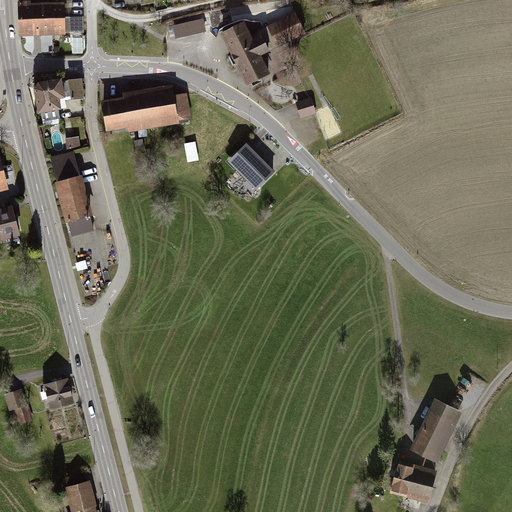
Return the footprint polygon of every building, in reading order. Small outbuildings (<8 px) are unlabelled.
[(30,1),(18,2),(19,37),(32,36),(33,43),(45,42),(44,35),(43,3),(30,3),(30,1)] [(43,3),(44,35),(64,35),(64,33),(63,17),(62,2),(43,3)] [(221,34),(248,87),(271,76),(263,59),(273,54),(271,51),(306,33),(296,13),(251,35),(244,22),(221,34)] [(83,16),(63,17),(64,33),(84,32),(83,16)] [(202,17),(170,25),(174,40),(206,32),(202,17)] [(81,80),(68,82),(71,101),(84,99),(81,80)] [(36,92),(42,122),(60,118),(58,110),(60,109),(58,100),(64,99),(60,82),(40,86),(36,92)] [(123,100),(101,104),(106,131),(128,128),(129,134),(179,125),(178,121),(191,119),(187,94),(174,96),(172,85),(122,94),(123,100)] [(299,106),(303,122),(318,119),(314,102),(299,106)] [(73,132),(71,121),(64,123),(67,133),(73,132)] [(79,137),(65,139),(66,149),(80,147),(79,137)] [(184,144),(188,163),(199,161),(195,142),(184,144)] [(256,192),(275,173),(247,144),(227,163),(256,192)] [(51,159),(72,235),(93,229),(73,153),(51,159)] [(1,157),(0,156),(0,198),(10,196),(8,187),(17,185),(12,167),(3,169),(1,157)] [(12,206),(0,208),(0,242),(20,238),(12,206)] [(50,400),(53,410),(74,404),(67,379),(43,385),(45,392),(43,393),(45,401),(50,400)] [(23,391),(6,395),(11,412),(16,410),(20,428),(35,424),(30,405),(26,406),(23,391)] [(438,397),(413,447),(440,460),(464,410),(438,397)] [(429,508),(439,472),(401,460),(391,492),(422,501),(421,505),(429,508)] [(69,486),(67,486),(73,511),(72,511),(98,511),(91,480),(88,481),(86,472),(67,477),(69,486)]
